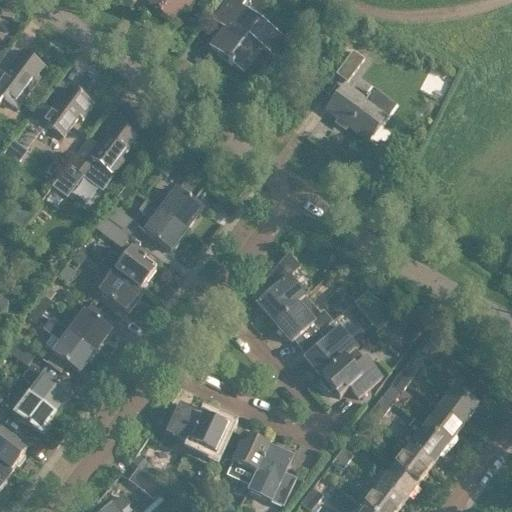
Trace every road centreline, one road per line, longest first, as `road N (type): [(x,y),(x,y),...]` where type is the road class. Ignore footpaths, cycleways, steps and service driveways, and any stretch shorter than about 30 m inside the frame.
road 1 (residential): [(51,511),(283,184)]
road 2 (residential): [(283,184),(44,0)]
road 3 (residential): [(511,324),(283,184)]
